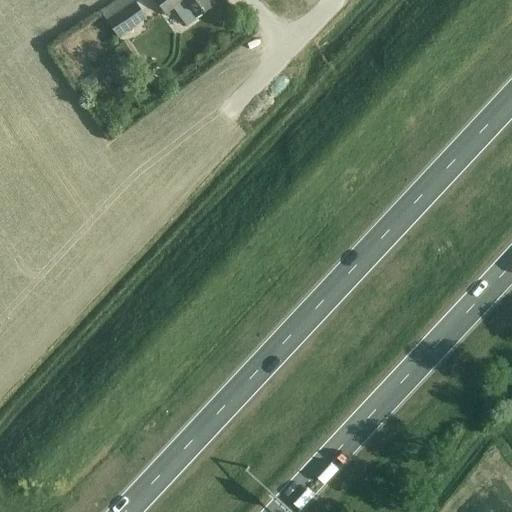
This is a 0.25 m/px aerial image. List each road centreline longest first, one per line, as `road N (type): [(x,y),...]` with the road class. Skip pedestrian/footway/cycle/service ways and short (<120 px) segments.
road 1 (trunk): [(511,95),(122,511)]
road 2 (trunk): [(275,511),(511,257)]
